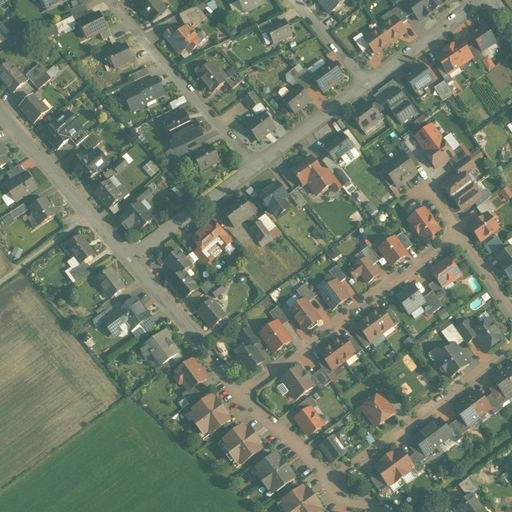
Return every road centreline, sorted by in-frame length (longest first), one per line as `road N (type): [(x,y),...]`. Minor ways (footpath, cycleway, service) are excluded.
road 1 (residential): [(456,232),(239,395)]
road 2 (residential): [(511,348),(330,485)]
road 3 (residential): [(253,166),(109,0)]
road 4 (residential): [(0,113),(128,260)]
road 5 (residential): [(253,166),(128,260)]
road 6 (residential): [(365,83),(253,166)]
road 7 (residential): [(474,0),(365,83)]
road 8 (residential): [(239,395),(304,449),(330,485)]
